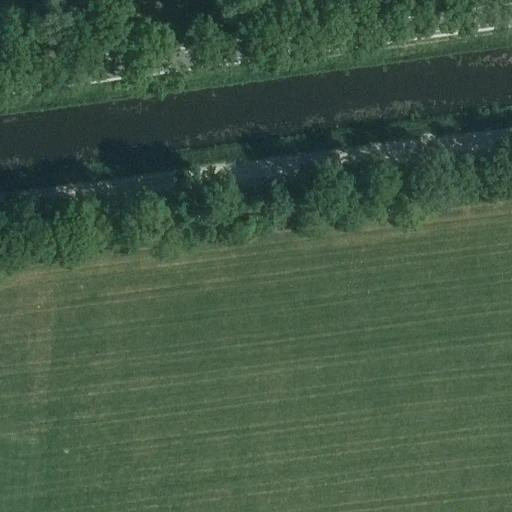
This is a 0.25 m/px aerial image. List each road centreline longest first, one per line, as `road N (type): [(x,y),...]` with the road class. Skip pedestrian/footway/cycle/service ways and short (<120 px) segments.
road 1 (track): [(0,209),(511,141)]
road 2 (tertiary): [(511,15),(0,83)]
